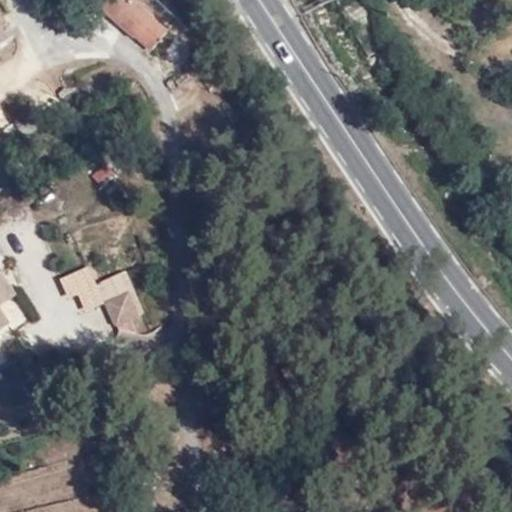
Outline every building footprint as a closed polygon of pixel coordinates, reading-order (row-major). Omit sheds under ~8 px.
[(99,0),(149,52),(165,36),(130,0),(99,0)] [(168,7),(177,0),(156,0),(165,10),(168,7)] [(217,3),(214,0),(177,0),(168,7),(172,10),(190,22),(217,3)] [(0,51),(11,46),(0,18),(0,51)] [(10,107),(14,135),(34,129),(30,105),(10,107)] [(113,158),(93,168),(101,184),(121,174),(113,158)] [(24,295),(0,253),(0,328),(9,322),(1,308),(24,295)] [(144,318),(131,292),(108,305),(118,330),(144,318)]
